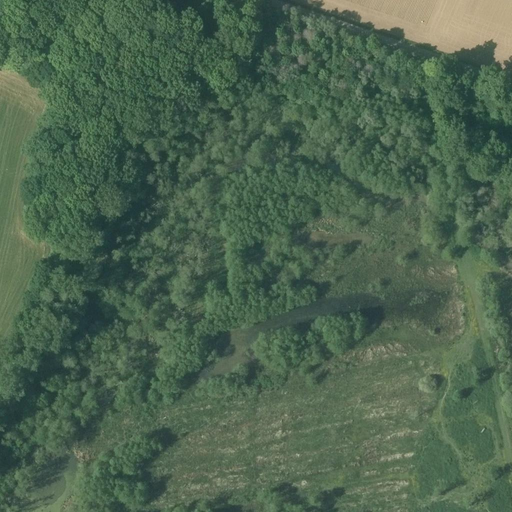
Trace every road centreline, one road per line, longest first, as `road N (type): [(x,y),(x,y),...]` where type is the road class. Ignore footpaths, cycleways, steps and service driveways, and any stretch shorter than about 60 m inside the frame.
road 1 (track): [(427,56),(450,202),(511,468)]
road 2 (unclassified): [(511,84),(261,0)]
